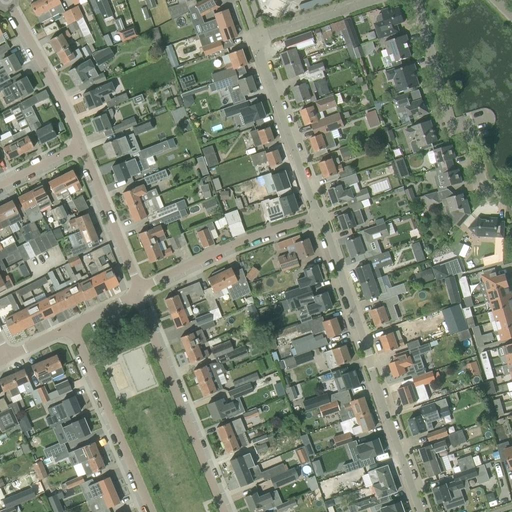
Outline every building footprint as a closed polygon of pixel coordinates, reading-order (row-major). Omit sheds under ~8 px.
[(48,10),(42,0),(39,0),(29,5),(39,23),(51,17),(48,10)] [(58,0),(42,0),(48,10),(51,17),(63,10),(58,0)] [(112,16),(105,0),(93,0),(102,20),(112,16)] [(144,0),(148,10),(156,7),(153,0),(144,0)] [(187,8),(184,0),(177,0),(178,2),(179,5),(167,8),(171,20),(188,12),(187,8)] [(184,0),(187,8),(196,4),(194,0),(184,0)] [(215,0),(205,0),(195,6),(200,17),(219,7),(215,0)] [(311,0),(297,5),(300,11),(333,0),(311,0)] [(144,4),(139,7),(145,19),(149,17),(144,4)] [(70,10),(75,21),(83,37),(90,34),(77,6),(70,10)] [(397,25),(404,22),(399,7),(382,13),(382,14),(380,14),(377,16),(376,18),(377,22),(374,23),(375,27),(379,39),(396,33),(399,32),(397,25)] [(73,22),(75,21),(70,10),(61,14),(67,25),(73,22)] [(215,20),(200,25),(203,33),(206,33),(232,24),(231,22),(233,21),(230,15),(229,15),(227,10),(213,15),(215,20)] [(352,43),(353,47),(359,45),(350,18),(344,20),(344,21),(352,43)] [(83,37),(75,21),(73,22),(67,25),(71,33),(77,30),(81,38),(83,37)] [(46,37),(58,31),(54,24),(42,30),(46,37)] [(232,24),(206,33),(203,33),(205,38),(211,36),(214,43),(201,48),(204,56),(223,50),(219,41),(222,40),(223,41),(236,37),(232,24)] [(133,27),(118,33),(122,42),(137,37),(133,27)] [(164,52),(157,29),(150,31),(158,54),(164,52)] [(49,40),(56,53),(68,46),(64,40),(70,36),(67,31),(58,35),(49,40)] [(406,35),(384,42),(387,51),(389,56),(392,67),(402,64),(401,60),(411,57),(406,43),(409,42),(406,35)] [(281,54),(285,66),(307,58),(304,49),(310,47),(307,39),(294,44),(296,49),(281,54)] [(0,46),(0,55),(9,49),(6,43),(0,46)] [(170,45),(163,47),(168,59),(175,56),(170,45)] [(68,46),(56,53),(63,65),(72,60),(81,55),(77,49),(71,53),(68,46)] [(91,54),(86,46),(81,49),(85,57),(91,54)] [(365,56),(362,46),(354,49),(357,59),(365,56)] [(90,55),(97,66),(113,57),(108,48),(94,53),(90,55)] [(211,75),(214,83),(236,75),(235,75),(234,70),(246,65),(241,50),(223,56),(222,59),(226,70),(211,75)] [(4,67),(0,69),(0,83),(0,84),(9,79),(10,79),(8,75),(11,73),(20,68),(13,55),(4,59),(1,61),(4,67)] [(314,75),(323,71),(325,70),(323,64),(311,69),(307,58),(285,66),(289,79),(305,73),(309,70),(311,76),(314,75)] [(89,61),(76,67),(68,73),(76,87),(87,80),(83,74),(93,68),(89,61)] [(419,85),(415,73),(417,72),(414,64),(405,67),(397,70),(397,68),(387,71),(385,72),(388,81),(390,80),(393,79),(398,93),(410,89),(419,85)] [(323,71),(314,75),(316,81),(325,77),(323,71)] [(216,91),(226,87),(231,100),(242,96),(242,97),(256,92),(250,76),(245,78),(243,72),(235,75),(236,75),(214,83),(209,85),(211,92),(216,91)] [(105,81),(102,73),(91,78),(94,85),(105,81)] [(177,79),(181,89),(195,84),(191,74),(177,79)] [(0,84),(0,83),(0,91),(7,88),(12,95),(2,99),(5,105),(15,100),(24,96),(32,91),(25,77),(12,85),(9,79),(0,84)] [(313,82),(314,82),(313,81),(292,88),(298,103),(305,101),(306,105),(317,101),(314,91),(316,91),(313,82)] [(110,83),(82,95),(89,110),(105,103),(105,102),(110,100),(108,95),(114,92),(110,83)] [(105,103),(107,109),(128,100),(125,93),(105,102),(105,103)] [(343,103),(339,93),(315,102),(316,106),(313,106),(310,108),(300,111),(306,126),(311,124),(313,130),(342,120),(339,113),(318,121),(315,112),(318,111),(319,113),(337,106),(337,105),(343,103)] [(393,98),(397,109),(400,108),(401,112),(407,110),(410,119),(421,115),(421,116),(429,113),(427,105),(424,106),(422,99),(413,102),(410,93),(393,98)] [(17,104),(17,105),(21,112),(38,103),(35,95),(17,104)] [(191,95),(182,98),(185,107),(190,106),(193,100),(191,95)] [(182,105),(179,96),(172,99),(175,108),(182,105)] [(267,116),(265,109),(262,110),(260,103),(249,107),(247,101),(218,111),(220,118),(225,116),(226,118),(240,114),(244,126),(254,123),(253,121),(267,116)] [(17,105),(10,109),(13,115),(17,123),(24,119),(21,112),(17,105)] [(111,129),(110,128),(112,126),(110,121),(112,118),(112,117),(113,114),(111,109),(97,115),(97,117),(92,119),(95,126),(93,127),(96,133),(98,133),(98,134),(111,129)] [(380,124),(375,110),(366,114),(371,128),(380,124)] [(30,118),(25,121),(30,132),(31,133),(34,131),(41,144),(55,137),(45,115),(32,122),(30,118)] [(112,127),(115,134),(136,125),(133,117),(120,122),(121,124),(112,127)] [(342,120),(313,130),(316,136),(310,138),(315,152),(326,148),(326,150),(336,147),(331,131),(344,127),(342,120)] [(141,122),(143,129),(151,128),(150,121),(141,122)] [(411,141),(410,144),(413,154),(433,147),(432,144),(437,142),(434,132),(432,133),(428,122),(430,121),(412,127),(412,128),(405,130),(408,138),(414,136),(416,140),(411,141)] [(60,123),(54,125),(57,132),(63,130),(60,123)] [(141,132),(138,124),(132,126),(135,134),(141,132)] [(249,132),(254,147),(261,145),(262,145),(273,141),(268,127),(257,131),(257,130),(249,132)] [(395,139),(392,129),(384,132),(388,142),(395,139)] [(24,130),(12,136),(20,154),(33,148),(24,130)] [(20,154),(12,136),(5,139),(0,141),(0,144),(8,160),(20,154)] [(117,139),(103,145),(108,159),(115,156),(116,159),(130,153),(127,145),(127,144),(124,136),(117,139)] [(171,139),(166,141),(169,149),(174,147),(171,139)] [(153,146),(139,152),(142,159),(169,149),(166,141),(153,146)] [(434,164),(436,170),(453,165),(452,160),(455,159),(452,145),(433,150),(434,151),(428,152),(427,154),(430,163),(432,164),(434,164)] [(218,165),(211,146),(201,149),(207,168),(218,165)] [(353,154),(350,146),(340,149),(342,158),(353,154)] [(188,149),(188,158),(195,158),(195,155),(200,156),(200,149),(188,149)] [(281,164),(276,150),(265,154),(264,151),(250,156),(253,166),(267,162),(269,168),(281,164)] [(201,156),(194,158),(199,176),(206,174),(201,156)] [(124,162),(112,167),(114,174),(112,175),(115,182),(117,181),(118,182),(130,177),(140,173),(135,162),(133,157),(131,158),(123,161),(124,162)] [(339,173),(341,179),(353,175),(350,166),(343,168),(341,165),(335,167),(332,159),(319,163),(324,179),(337,174),(337,173),(339,173)] [(398,159),(392,161),(396,172),(402,170),(398,159)] [(462,183),(458,169),(455,170),(453,165),(436,170),(438,176),(440,175),(443,188),(462,183)] [(143,178),(146,186),(167,178),(164,170),(143,178)] [(72,171),(60,177),(66,189),(73,186),(76,192),(81,189),(72,171)] [(289,187),(284,171),(270,176),(262,179),(264,186),(273,183),(276,192),(286,188),(289,187)] [(341,179),(338,180),(340,186),(328,190),(334,206),(343,203),(347,201),(354,198),(348,183),(358,180),(356,174),(353,175),(341,179)] [(69,195),(66,189),(60,177),(48,183),(57,201),(69,195)] [(208,185),(201,187),(204,199),(210,198),(208,185)] [(42,186),(30,192),(39,210),(51,204),(42,186)] [(122,193),(128,208),(146,201),(146,200),(151,199),(148,192),(145,193),(145,192),(142,186),(122,193)] [(414,198),(411,188),(404,190),(406,194),(408,200),(414,198)] [(370,197),(367,189),(355,194),(358,201),(370,197)] [(253,195),(256,203),(267,199),(264,191),(253,195)] [(39,210),(30,192),(17,198),(26,216),(32,213),(38,209),(39,210)] [(227,192),(220,193),(220,200),(228,200),(227,192)] [(440,203),(436,192),(424,195),(427,207),(440,203)] [(266,216),(268,223),(283,218),(283,215),(297,210),(292,194),(289,196),(278,199),(278,198),(268,201),(271,209),(268,211),(266,216)] [(441,200),(442,202),(443,207),(448,205),(450,212),(455,217),(451,221),(459,228),(471,214),(467,200),(464,200),(463,194),(455,196),(451,197),(441,200)] [(88,208),(82,196),(72,201),(78,212),(88,208)] [(184,200),(176,203),(179,211),(187,208),(184,200)] [(12,201),(0,206),(0,208),(8,225),(9,225),(21,219),(12,201)] [(128,208),(134,223),(156,214),(158,219),(161,218),(179,211),(176,203),(153,212),(151,208),(150,207),(149,207),(146,201),(128,208)] [(364,223),(360,210),(364,209),(361,201),(343,208),(345,214),(338,217),(343,231),(357,226),(364,223)] [(69,216),(63,204),(57,208),(62,219),(69,216)] [(217,205),(205,210),(207,214),(219,209),(217,205)] [(62,219),(57,208),(50,211),(55,221),(62,219)] [(161,218),(164,225),(182,218),(179,211),(161,218)] [(227,226),(239,222),(235,211),(223,215),(227,226)] [(77,225),(80,232),(92,227),(87,214),(68,221),(70,227),(77,225)] [(481,237),(503,238),(504,222),(497,221),(498,218),(489,218),(489,224),(485,223),(478,217),(468,228),(477,236),(479,235),(481,237)] [(33,222),(27,225),(32,233),(29,235),(32,240),(34,239),(39,237),(41,236),(33,222)] [(211,222),(194,229),(202,249),(214,244),(212,240),(218,237),(214,229),(211,222)] [(389,236),(385,223),(357,233),(359,238),(347,242),(352,258),(361,254),(365,253),(372,250),(369,243),(389,236)] [(26,243),(28,242),(32,240),(29,235),(32,233),(27,225),(21,228),(24,233),(21,234),(26,243)] [(166,240),(161,226),(160,225),(138,234),(144,249),(156,244),(166,240)] [(94,247),(92,241),(97,239),(92,227),(80,232),(73,234),(78,247),(70,250),(72,257),(94,247)] [(63,238),(58,228),(52,231),(56,241),(63,238)] [(50,231),(45,234),(52,248),(57,245),(50,231)] [(45,234),(41,236),(39,237),(46,251),(52,248),(45,234)] [(182,234),(168,239),(172,250),(186,245),(182,234)] [(46,251),(39,237),(34,239),(41,253),(46,251)] [(34,239),(32,240),(28,242),(35,256),(41,253),(34,239)] [(277,243),(279,250),(292,245),(289,239),(277,243)] [(277,258),(281,271),(298,265),(296,260),(299,259),(313,255),(307,239),(293,244),(296,251),(277,258)] [(35,256),(28,242),(26,243),(23,245),(30,259),(35,256)] [(419,243),(412,246),(415,254),(422,251),(419,243)] [(172,254),(169,248),(160,252),(156,244),(144,249),(150,263),(172,254)] [(30,259),(23,245),(16,248),(23,263),(30,259)] [(113,276),(107,263),(101,267),(99,263),(95,264),(94,262),(98,260),(97,258),(104,255),(100,248),(89,253),(94,263),(97,269),(99,274),(107,289),(117,284),(114,277),(115,277),(114,275),(113,276)] [(369,258),(371,263),(356,269),(361,284),(374,280),(371,271),(393,264),(388,251),(369,258)] [(68,263),(70,268),(81,263),(77,256),(67,260),(68,263)] [(445,263),(432,268),(437,281),(450,276),(461,272),(456,259),(445,263)] [(70,280),(64,283),(74,304),(85,298),(74,275),(72,272),(70,268),(68,263),(63,265),(70,280)] [(97,269),(94,263),(87,266),(90,272),(97,269)] [(24,265),(18,267),(21,273),(26,270),(24,265)] [(309,286),(322,281),(319,274),(321,273),(319,266),(317,267),(316,265),(302,270),(305,277),(296,280),(299,288),(283,293),(286,300),(311,291),(309,286)] [(250,266),(244,276),(251,281),(257,270),(250,266)] [(218,272),(225,287),(229,296),(240,290),(237,282),(230,268),(224,271),(223,269),(218,272)] [(434,279),(431,269),(415,274),(418,284),(434,279)] [(53,286),(64,309),(74,304),(64,283),(59,286),(52,271),(47,273),(53,286)] [(207,279),(211,288),(216,299),(222,296),(219,290),(225,287),(218,272),(212,275),(213,277),(207,279)] [(484,275),(488,291),(508,285),(506,279),(505,279),(504,276),(506,276),(505,275),(497,277),(495,272),(484,275)] [(96,294),(89,279),(86,275),(81,277),(78,273),(74,275),(85,298),(85,299),(96,294)] [(89,279),(96,294),(107,289),(99,274),(89,279)] [(0,277),(0,287),(1,287),(10,282),(7,276),(1,279),(0,277)] [(457,288),(454,276),(445,279),(448,290),(457,288)] [(47,283),(44,277),(38,280),(40,286),(47,283)] [(249,289),(244,277),(238,280),(244,291),(249,289)] [(374,280),(361,284),(367,300),(379,296),(387,293),(385,286),(381,277),(374,280)] [(40,286),(38,280),(27,286),(30,292),(40,286)] [(164,300),(170,315),(189,307),(183,292),(185,292),(186,295),(194,291),(196,297),(196,296),(202,293),(203,294),(198,282),(175,292),(176,295),(164,300)] [(404,284),(389,289),(392,297),(397,295),(406,292),(404,284)] [(509,292),(510,292),(508,286),(508,285),(488,291),(491,301),(511,295),(510,295),(509,292)] [(30,292),(27,286),(16,291),(20,297),(30,292)] [(64,309),(53,286),(48,288),(52,296),(46,299),(53,314),(64,309)] [(210,291),(203,294),(207,303),(210,311),(217,308),(214,300),(210,291)] [(331,308),(328,298),(329,298),(328,293),(326,294),(326,292),(313,297),(311,291),(286,300),(289,311),(305,305),(309,316),(318,312),(318,313),(331,308)] [(32,324),(25,309),(20,312),(11,294),(6,296),(10,304),(15,314),(22,329),(32,324)] [(392,297),(383,300),(381,301),(383,306),(370,311),(371,312),(369,313),(371,318),(373,317),(376,327),(382,324),(383,326),(395,321),(393,316),(395,315),(392,306),(397,304),(399,301),(397,295),(392,297)] [(494,311),(511,305),(511,299),(510,296),(511,296),(511,295),(491,301),(494,311)] [(0,309),(10,304),(6,296),(0,299),(0,309)] [(473,306),(471,296),(464,298),(466,308),(473,306)] [(43,319),(36,304),(33,298),(22,303),(25,309),(32,324),(43,319)] [(46,299),(36,304),(43,319),(53,314),(46,299)] [(259,320),(253,303),(246,306),(252,323),(259,320)] [(467,329),(459,304),(442,310),(450,335),(467,329)] [(511,305),(494,311),(496,321),(511,316),(511,305)] [(189,307),(170,315),(176,329),(188,324),(186,317),(192,314),(189,307)] [(464,313),(465,319),(472,317),(471,311),(464,313)] [(197,326),(200,325),(212,321),(209,313),(194,319),(197,326)] [(22,329),(15,314),(4,319),(11,334),(22,329)] [(511,316),(496,321),(499,330),(511,326),(511,316)] [(340,334),(335,318),(323,322),(322,317),(266,336),(268,342),(274,340),(299,330),(301,334),(307,332),(306,330),(310,329),(312,335),(324,331),(327,338),(340,334)] [(465,319),(467,325),(474,323),(472,317),(465,319)] [(401,323),(405,335),(414,332),(410,320),(401,323)] [(200,325),(201,330),(213,325),(212,321),(200,325)] [(472,327),(475,337),(481,335),(478,325),(472,327)] [(500,334),(502,341),(511,337),(511,326),(499,330),(499,331),(494,332),(495,336),(500,334)] [(180,338),(185,351),(197,346),(204,343),(199,330),(180,338)] [(468,330),(459,333),(461,339),(470,336),(468,330)] [(405,346),(403,339),(402,340),(399,331),(389,334),(380,337),(385,353),(399,348),(398,348),(405,346)] [(296,356),(310,351),(318,348),(327,345),(324,338),(323,338),(321,334),(292,345),(296,356)] [(477,346),(479,347),(484,346),(481,335),(475,337),(477,346)] [(274,340),(268,342),(271,349),(276,347),(274,340)] [(407,344),(409,350),(418,347),(420,346),(418,340),(407,344)] [(214,359),(226,354),(225,354),(233,351),(232,350),(230,343),(210,351),(214,359)] [(420,355),(432,351),(429,343),(420,346),(418,347),(420,355)] [(511,353),(511,343),(503,346),(506,355),(511,353)] [(323,352),(329,370),(338,367),(337,366),(350,361),(344,345),(323,352)] [(197,346),(185,351),(190,364),(199,360),(209,356),(206,350),(200,353),(197,346)] [(226,354),(229,362),(248,354),(244,346),(232,350),(233,351),(225,354),(226,354)] [(420,355),(418,347),(409,350),(399,353),(401,360),(389,364),(394,378),(406,374),(407,376),(416,373),(412,364),(413,364),(411,358),(420,355)] [(310,351),(296,356),(293,357),(296,366),(313,360),(310,351)] [(480,355),(482,362),(489,360),(486,351),(481,353),(480,355)] [(56,355),(43,361),(51,379),(64,374),(56,355)] [(266,371),(261,359),(256,361),(261,373),(266,371)] [(489,360),(482,362),(484,371),(491,369),(489,360)] [(51,379),(43,361),(30,366),(38,384),(51,379)] [(282,361),(277,363),(279,370),(285,368),(282,361)] [(193,371),(198,384),(217,376),(212,364),(202,367),(193,371)] [(347,390),(359,386),(353,370),(348,372),(346,367),(319,377),(321,384),(333,380),(338,393),(347,390)] [(24,369),(11,375),(16,387),(23,384),(26,390),(32,388),(24,369)] [(491,369),(484,371),(487,379),(494,378),(491,369)] [(411,384),(398,389),(404,406),(416,402),(417,404),(427,400),(422,386),(436,381),(432,371),(413,378),(415,384),(411,385),(411,384)] [(234,389),(258,379),(256,373),(232,382),(234,389)] [(16,387),(11,375),(0,379),(0,385),(3,392),(9,390),(12,397),(19,394),(16,387)] [(217,376),(198,384),(203,397),(213,393),(222,389),(217,376)] [(493,381),(485,383),(486,389),(494,387),(493,381)] [(59,397),(72,391),(69,385),(62,388),(60,383),(54,386),(59,397)] [(253,391),(249,383),(227,392),(230,400),(253,391)] [(41,400),(42,402),(43,403),(48,401),(49,401),(43,386),(36,389),(41,400)] [(486,389),(488,395),(496,393),(494,387),(486,389)] [(41,400),(36,389),(30,392),(36,405),(40,403),(42,402),(41,400)] [(326,394),(302,402),(305,411),(318,407),(329,403),(327,396),(326,394)] [(57,413),(45,418),(49,429),(70,420),(68,416),(71,415),(80,411),(74,396),(65,400),(62,402),(54,406),(57,413)] [(347,420),(368,413),(363,397),(351,401),(351,402),(343,405),(345,411),(344,412),(347,420)] [(0,412),(0,413),(2,412),(9,409),(7,406),(6,406),(3,398),(0,399),(0,412)] [(235,411),(232,403),(223,407),(220,400),(207,405),(213,421),(225,416),(226,420),(236,415),(235,412),(235,411)] [(339,410),(335,401),(329,403),(318,407),(320,415),(321,417),(339,411),(339,410)] [(11,408),(14,415),(20,413),(15,403),(7,406),(9,409),(11,408)] [(414,435),(433,429),(431,422),(451,415),(448,406),(437,410),(435,403),(419,409),(422,415),(409,420),(412,428),(410,429),(412,434),(414,434),(414,435)] [(18,425),(14,415),(11,408),(9,409),(2,412),(0,413),(0,412),(0,429),(1,432),(18,425)] [(258,415),(255,408),(242,413),(244,420),(258,415)] [(347,420),(345,421),(348,429),(351,428),(353,435),(360,433),(374,429),(371,420),(373,420),(370,413),(368,413),(347,420)] [(20,420),(22,425),(26,423),(27,421),(25,416),(19,419),(20,420)] [(74,422),(61,428),(67,442),(77,438),(80,437),(89,433),(83,418),(74,422)] [(216,428),(221,441),(234,436),(233,436),(231,429),(237,427),(235,421),(225,424),(216,428)] [(429,441),(448,435),(446,428),(427,435),(429,441)] [(448,435),(452,447),(466,442),(462,430),(448,435)] [(234,436),(221,441),(227,454),(236,450),(245,446),(246,446),(241,433),(233,436),(234,436)] [(352,442),(349,433),(332,438),(335,447),(340,446),(352,442)] [(251,440),(253,447),(268,441),(265,435),(251,440)] [(359,458),(342,464),(344,472),(374,462),(371,455),(381,451),(380,447),(382,447),(379,440),(378,441),(376,437),(355,445),(359,458)] [(436,459),(435,454),(448,449),(445,441),(419,450),(424,463),(436,459)] [(511,447),(510,448),(508,441),(497,445),(498,452),(500,459),(507,457),(511,469),(511,468),(511,447)] [(46,459),(52,456),(51,456),(66,449),(64,444),(63,442),(42,450),(46,459)] [(93,442),(73,451),(78,464),(80,463),(99,455),(98,454),(101,453),(98,447),(96,448),(93,442)] [(267,449),(265,443),(254,447),(256,454),(267,449)] [(311,448),(305,450),(307,457),(313,455),(311,448)] [(51,456),(52,456),(54,463),(69,457),(66,449),(51,456)] [(248,453),(229,461),(235,474),(253,466),(248,453)] [(99,455),(80,463),(86,476),(104,468),(99,455)] [(471,455),(457,460),(461,472),(461,473),(475,468),(471,455)] [(441,457),(436,459),(424,463),(429,477),(446,471),(441,457)] [(35,470),(42,467),(40,461),(32,464),(35,470)] [(253,466),(235,474),(240,487),(249,483),(261,478),(256,465),(253,466)] [(283,465),(262,474),(265,481),(269,479),(280,474),(286,472),(283,465)] [(367,472),(372,486),(391,479),(386,465),(367,472)] [(446,484),(433,489),(436,498),(434,498),(436,503),(438,503),(438,504),(444,503),(446,510),(457,506),(454,498),(451,499),(449,493),(460,489),(465,488),(469,486),(467,480),(476,476),(479,484),(490,480),(484,465),(481,466),(475,468),(461,473),(461,472),(453,475),(455,481),(446,484)] [(280,474),(285,484),(298,478),(294,468),(286,472),(280,474)] [(342,475),(344,482),(364,475),(362,468),(342,475)] [(65,482),(67,489),(83,483),(81,475),(65,482)] [(306,479),(311,491),(317,488),(314,475),(306,479)] [(93,499),(95,498),(105,494),(114,490),(116,489),(113,482),(111,483),(108,477),(87,486),(93,499)] [(391,479),(372,486),(377,499),(396,492),(391,479)] [(105,494),(95,498),(100,511),(119,503),(114,490),(105,494)] [(49,497),(55,511),(59,511),(64,510),(58,493),(49,497)] [(261,509),(263,511),(274,507),(268,493),(258,498),(255,493),(244,497),(250,511),(254,509),(255,511),(261,509)] [(493,493),(487,495),(489,501),(495,499),(493,493)] [(372,506),(378,504),(375,497),(347,506),(348,511),(356,511),(372,507),(372,506)] [(333,499),(323,502),(325,508),(335,505),(333,499)] [(381,511),(403,511),(400,502),(399,502),(394,504),(393,499),(374,506),(375,511),(380,509),(381,511)] [(275,507),(276,511),(280,511),(296,506),(293,500),(275,507)]
